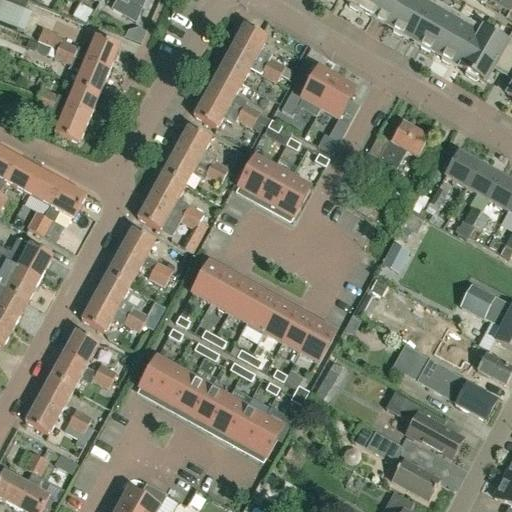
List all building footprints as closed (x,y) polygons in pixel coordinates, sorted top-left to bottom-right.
[(10,0),(1,0),(0,4),(0,17),(26,27),(32,7),(10,0)] [(102,0),(100,4),(101,4),(103,0),(117,0),(119,1),(113,11),(136,24),(146,0),(102,0)] [(340,0),(381,24),(388,28),(403,0),(340,0)] [(411,41),(413,42),(435,3),(430,0),(403,0),(388,28),(395,32),(394,34),(402,39),(403,36),(411,41)] [(511,0),(489,0),(510,12),(511,7),(511,0)] [(437,56),(460,17),(435,3),(413,42),(422,47),(420,50),(429,55),(430,52),(437,56)] [(36,4),(27,29),(38,33),(48,8),(36,4)] [(461,70),(484,31),(460,17),(437,56),(444,60),(442,62),(450,67),(452,65),(461,70)] [(268,41),(255,34),(245,28),(232,51),(291,84),(291,83),(289,82),(294,74),(271,61),(272,58),(261,52),(268,41)] [(493,70),(508,45),(484,31),(461,70),(466,73),(464,76),(477,84),(479,80),(485,84),(493,71),(493,70)] [(78,50),(62,44),(63,40),(43,32),(38,44),(58,52),(58,53),(85,64),(75,59),(78,50)] [(511,81),(511,37),(508,45),(493,70),(493,71),(511,81)] [(95,40),(85,64),(110,74),(120,50),(95,40)] [(291,84),(232,51),(219,74),(242,87),(250,72),(261,78),(261,79),(286,92),(291,84)] [(110,74),(85,64),(58,53),(54,61),(70,68),(70,69),(81,74),(75,88),(99,98),(110,74)] [(320,113),(336,83),(317,72),(307,92),(297,86),(283,110),(293,116),(301,102),(320,113)] [(236,99),(242,87),(219,74),(207,97),(256,124),(261,115),(246,107),(247,105),(236,99)] [(349,104),(355,93),(336,83),(320,113),(338,123),(328,140),(339,146),(353,120),(359,109),(349,104)] [(89,122),(99,98),(75,88),(69,103),(58,99),(58,98),(42,91),(38,101),(89,122)] [(256,124),(207,97),(194,120),(217,132),(225,118),(236,125),(236,124),(252,132),(252,131),(256,124)] [(79,146),(89,122),(38,101),(34,109),(62,120),(55,136),(79,146)] [(282,130),(271,124),(268,131),(278,136),(282,130)] [(418,161),(429,141),(403,126),(392,145),(379,137),(368,156),(397,172),(407,154),(418,161)] [(188,130),(176,153),(233,184),(239,173),(229,167),(227,170),(214,163),(217,159),(206,153),(211,142),(188,130)] [(296,154),(300,147),(290,142),(286,148),(296,154)] [(0,182),(4,184),(16,161),(0,152),(0,182)] [(233,184),(176,153),(163,175),(186,188),(192,177),(203,184),(205,180),(220,189),(225,180),(232,184),(233,184)] [(466,191),(479,168),(458,156),(445,180),(466,191)] [(315,164),(325,170),(329,163),(319,157),(315,164)] [(28,197),(40,174),(16,161),(4,184),(15,191),(28,197)] [(256,201),(273,172),(254,161),(238,191),(256,201)] [(472,230),(500,180),(479,168),(466,191),(478,198),(472,210),(463,225),(472,230)] [(274,211),(291,182),(273,172),(256,201),(274,211)] [(36,236),(45,220),(51,210),(63,187),(40,174),(28,197),(42,205),(27,231),(36,236)] [(179,202),(186,188),(163,175),(151,198),(208,230),(208,229),(200,225),(205,217),(190,208),(179,202)] [(508,215),(511,207),(511,186),(500,180),(472,230),(473,230),(467,240),(476,246),(489,219),(490,220),(496,208),(508,215)] [(309,192),(291,182),(274,211),(293,222),(309,192)] [(86,199),(63,187),(51,210),(74,222),(86,199)] [(439,211),(447,197),(438,192),(430,206),(439,211)] [(208,230),(151,198),(138,221),(161,234),(169,220),(180,226),(180,225),(194,233),(191,240),(199,244),(208,230)] [(64,231),(45,220),(36,236),(55,247),(64,231)] [(143,267),(153,273),(169,281),(173,274),(147,259),(155,244),(132,231),(120,254),(143,267)] [(511,257),(511,234),(505,248),(500,257),(509,262),(511,257)] [(30,247),(22,261),(10,255),(0,249),(0,259),(8,264),(18,269),(41,282),(53,259),(30,247)] [(130,290),(142,268),(143,267),(120,254),(107,277),(130,290)] [(397,282),(406,263),(395,257),(385,275),(397,282)] [(0,289),(28,305),(41,282),(18,269),(8,264),(0,259),(0,271),(2,273),(0,276),(0,289)] [(210,307),(227,277),(208,267),(192,297),(210,307)] [(164,291),(169,281),(153,273),(148,282),(164,291)] [(118,313),(130,290),(107,277),(94,300),(118,313)] [(228,317),(245,287),(227,277),(210,307),(228,317)] [(246,327),(263,297),(245,287),(228,317),(246,327)] [(511,308),(474,287),(461,310),(483,321),(502,331),(495,343),(511,352),(511,308)] [(0,319),(15,328),(28,305),(0,289),(0,319)] [(264,337),(280,307),(263,297),(246,327),(240,338),(258,348),(264,337)] [(105,336),(118,313),(94,300),(82,323),(105,336)] [(282,347),(299,317),(280,307),(264,337),(282,347)] [(133,310),(128,319),(144,327),(149,319),(133,310)] [(300,357),(317,327),(299,317),(282,347),(300,357)] [(0,349),(2,351),(15,328),(0,319),(0,349)] [(144,327),(128,319),(123,327),(139,336),(139,335),(146,339),(151,331),(144,327)] [(186,332),(189,325),(179,320),(176,326),(186,332)] [(335,338),(317,327),(300,357),(319,367),(335,338)] [(179,345),(182,338),(172,333),(168,339),(179,345)] [(76,334),(64,356),(87,369),(99,347),(76,334)] [(212,346),(215,339),(205,334),(201,341),(212,346)] [(222,352),(226,345),(215,339),(212,346),(222,352)] [(205,359),(208,352),(198,347),(194,353),(205,359)] [(511,375),(511,370),(486,357),(488,354),(473,347),(468,358),(481,365),(477,373),(506,388),(511,375)] [(215,365),(219,358),(208,352),(205,359),(215,365)] [(247,366),(251,359),(241,354),(237,360),(247,366)] [(97,375),(87,369),(64,356),(51,380),(74,392),(80,381),(90,387),(92,384),(107,393),(112,384),(97,375)] [(258,372),(261,365),(251,359),(247,366),(258,372)] [(497,404),(469,389),(471,385),(460,379),(461,379),(430,361),(417,385),(448,402),(456,407),(456,408),(486,425),(497,404)] [(158,402),(175,373),(156,362),(140,392),(158,402)] [(112,384),(117,376),(102,367),(97,375),(112,384)] [(240,379),(244,372),(234,367),(230,373),(240,379)] [(251,385),(254,378),(244,372),(240,379),(251,385)] [(176,412),(193,383),(175,373),(158,402),(176,412)] [(283,386),(286,379),(276,373),(273,380),(283,386)] [(61,415),(74,392),(51,380),(38,403),(61,415)] [(194,422),(211,392),(193,383),(176,412),(194,422)] [(276,399),(279,392),(269,386),(265,393),(276,399)] [(309,395),(299,389),(295,396),(305,402),(309,395)] [(212,432),(228,402),(211,392),(194,422),(212,432)] [(396,395),(387,411),(413,426),(407,438),(452,464),(464,443),(443,431),(447,424),(396,395)] [(301,409),(305,402),(295,396),(291,403),(301,409)] [(230,442),(246,412),(228,402),(212,432),(230,442)] [(49,438),(61,415),(38,403),(25,426),(49,438)] [(248,452),(264,422),(246,412),(230,442),(248,452)] [(77,413),(72,421),(93,433),(97,426),(92,423),(93,421),(77,413)] [(84,438),(86,433),(91,436),(93,433),(72,421),(67,429),(84,438)] [(283,432),(264,422),(248,452),(266,462),(283,432)] [(366,452),(394,467),(398,460),(404,450),(375,435),(374,437),(363,430),(355,445),(367,451),(366,452)] [(32,477),(41,460),(34,456),(25,473),(32,477)] [(441,485),(403,464),(392,486),(429,506),(441,485)] [(0,502),(14,510),(27,486),(4,474),(0,480),(0,502)] [(18,511),(43,511),(50,499),(37,492),(42,483),(39,481),(32,477),(27,486),(14,510),(18,511)] [(511,482),(506,480),(495,501),(511,509),(511,482)] [(146,487),(139,499),(128,494),(118,511),(157,511),(158,511),(167,498),(146,487)] [(411,511),(414,506),(394,496),(385,511),(411,511)]
